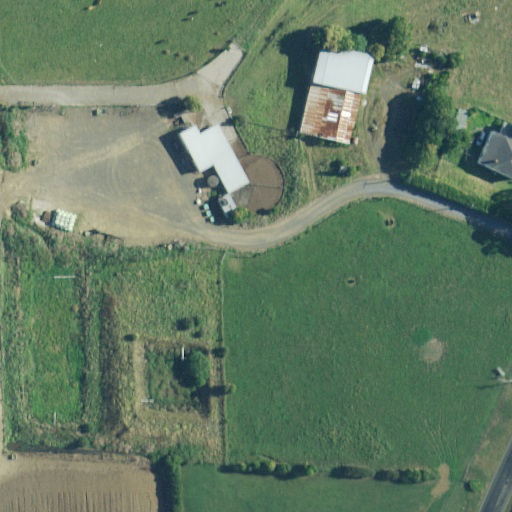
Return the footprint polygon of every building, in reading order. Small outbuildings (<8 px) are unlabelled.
[(371,56),(318,43),(297,132),(346,144),(358,92),(362,93),(371,56)] [(460,125),(465,112),(456,108),(451,121),(460,125)] [(511,139),(507,138),(511,126),(501,122),(497,133),(489,130),(476,163),(511,177),(511,139)] [(215,124),(198,134),(192,125),(177,134),(198,171),(211,164),(227,193),(248,181),(215,124)] [(237,212),(226,193),(216,199),(226,218),(237,212)]
